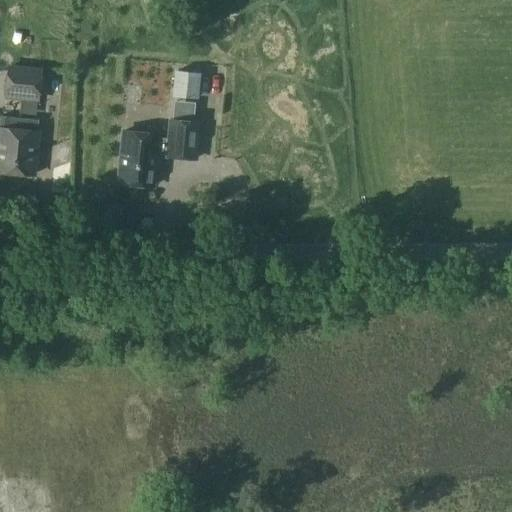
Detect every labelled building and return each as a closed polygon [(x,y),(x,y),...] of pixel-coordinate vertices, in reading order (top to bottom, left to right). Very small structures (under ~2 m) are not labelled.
[(37,100),(40,70),(9,67),(6,97),(37,100)] [(199,97),(200,72),(176,71),(175,96),(199,97)] [(213,101),(225,101),(226,82),(214,82),(213,101)] [(37,132),(38,120),(1,116),(0,121),(0,171),(33,175),(38,132),(37,132)] [(157,134),(123,130),(119,182),(128,183),(127,187),(143,188),(143,185),(152,186),(156,152),(168,153),(167,156),(195,158),(199,122),(171,120),(169,140),(157,139),(157,134)]
